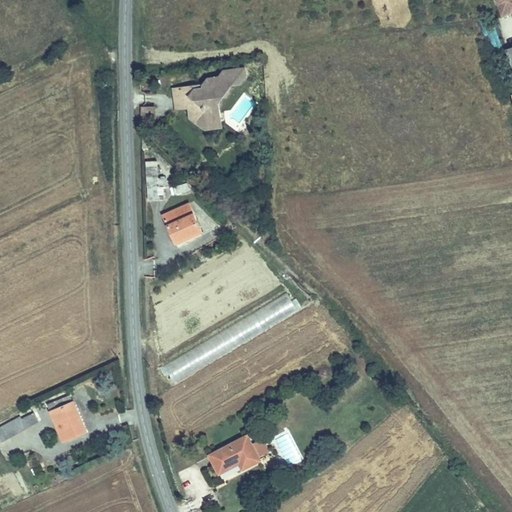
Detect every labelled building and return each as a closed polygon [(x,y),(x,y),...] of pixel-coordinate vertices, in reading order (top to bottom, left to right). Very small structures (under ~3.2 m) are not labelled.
[(511,0),(495,0),(503,19),(511,15),(511,0)] [(191,122),(201,129),(216,127),(215,115),(219,114),(218,105),(232,87),(239,86),(245,78),(238,72),(224,75),(219,81),(209,83),(204,90),(204,93),(195,94),(192,91),(176,94),(178,112),(191,110),(191,122)] [(216,127),(201,129),(206,133),(222,130),(219,114),(215,115),(216,127)] [(158,167),(147,167),(149,200),(165,200),(165,186),(159,186),(158,167)] [(172,186),(174,194),(189,192),(188,184),(172,186)] [(188,203),(164,215),(178,239),(201,227),(188,203)] [(162,363),(173,382),(266,330),(263,330),(301,309),(301,307),(291,290),(283,289),(280,284),(273,288),(268,288),(268,275),(266,271),(266,318),(260,309),(162,363)] [(56,411),(49,415),(61,439),(73,433),(76,437),(85,432),(67,396),(52,403),(56,411)] [(0,429),(0,442),(35,425),(31,417),(21,422),(19,420),(0,429)] [(274,435),(284,465),(300,460),(290,430),(274,435)] [(245,437),(209,457),(220,475),(238,465),(243,473),(260,463),(245,437)] [(263,439),(257,442),(264,455),(269,452),(263,439)] [(48,479),(51,486),(61,483),(58,476),(48,479)]
